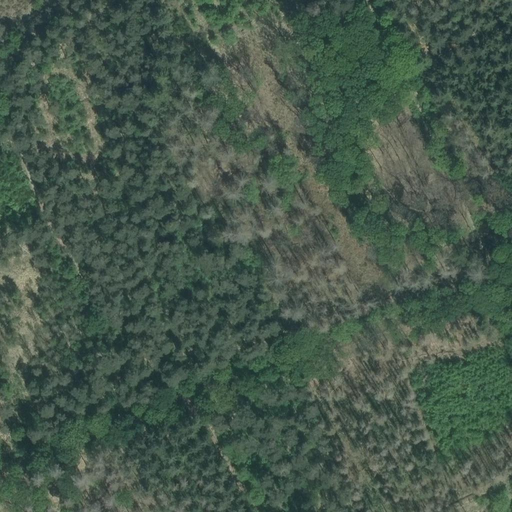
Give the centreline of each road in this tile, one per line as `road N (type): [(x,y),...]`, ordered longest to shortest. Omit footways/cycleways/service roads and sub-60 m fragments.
road 1 (track): [(185,400),(82,280),(48,222),(0,90)]
road 2 (track): [(185,400),(301,347),(501,281)]
road 3 (track): [(371,0),(511,305)]
road 4 (track): [(0,462),(185,400)]
road 5 (track): [(265,511),(220,435),(185,400)]
